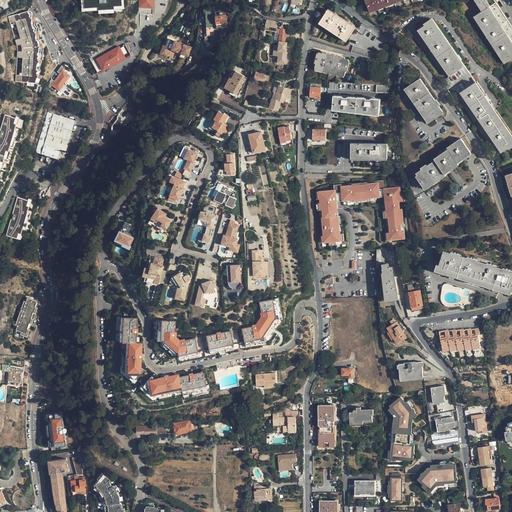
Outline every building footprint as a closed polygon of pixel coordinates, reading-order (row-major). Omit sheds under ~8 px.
[(114,9),(125,8),(124,0),(83,0),(84,11),(114,10),(114,9)] [(401,0),(365,0),(370,12),(401,0)] [(511,27),(503,14),(494,0),(474,0),(482,11),(474,17),(504,64),(511,58),(511,27)] [(214,39),(212,9),(204,7),(204,11),(205,11),(206,13),(207,42),(212,42),(214,39)] [(35,82),(38,82),(40,77),(40,76),(40,75),(39,74),(38,73),(40,70),(38,67),(41,61),(41,60),(41,59),(40,59),(39,58),(41,55),(40,52),(41,48),(41,45),(42,45),(42,43),(40,42),(40,40),(39,37),(38,37),(38,33),(38,31),(38,30),(37,30),(36,29),(36,26),(34,24),(34,19),(33,17),(32,16),(31,16),(31,12),(29,10),(28,9),(27,10),(27,12),(28,12),(28,16),(29,16),(29,19),(30,19),(30,22),(31,27),(32,27),(32,29),(33,29),(33,32),(34,32),(34,36),(35,38),(36,38),(37,43),(36,43),(37,44),(37,46),(38,46),(37,51),(36,51),(36,53),(38,54),(36,57),(37,57),(36,60),(37,61),(36,64),(36,68),(37,69),(36,72),(35,75),(36,76),(35,79),(35,82)] [(15,20),(20,37),(14,39),(16,45),(20,44),(21,47),(37,44),(36,43),(37,43),(36,38),(35,38),(34,36),(34,32),(33,32),(33,29),(32,29),(32,27),(31,27),(30,22),(30,19),(29,19),(29,16),(28,16),(28,12),(27,12),(27,10),(7,16),(9,22),(15,20)] [(321,21),(321,23),(322,24),(348,40),(355,28),(336,16),(328,11),(321,21)] [(217,26),(221,26),(221,23),(226,23),(226,15),(216,16),(217,26)] [(277,24),(277,23),(276,22),(276,21),(267,19),(266,25),(276,27),(277,25),(277,24)] [(15,20),(9,22),(14,39),(20,37),(15,20)] [(511,135),(476,82),(472,76),(468,70),(465,66),(464,67),(432,21),(418,30),(502,152),(511,145),(511,135)] [(278,29),(278,30),(278,34),(280,34),(279,41),(285,42),(287,26),(283,25),(280,29),(278,29)] [(165,45),(162,44),(159,52),(173,58),(174,54),(179,56),(180,52),(185,54),(187,55),(189,49),(188,48),(189,45),(174,39),(175,38),(169,36),(165,45)] [(130,54),(124,43),(91,62),(98,73),(130,54)] [(22,57),(21,74),(15,74),(15,80),(35,82),(35,79),(36,76),(35,75),(36,72),(37,69),(36,68),(36,64),(37,61),(36,60),(37,57),(36,57),(38,54),(36,53),(36,51),(37,51),(38,46),(37,46),(37,44),(21,47),(21,50),(17,50),(16,56),(22,57)] [(376,53),(368,51),(353,46),(352,52),(374,59),(376,53)] [(315,68),(316,68),(345,75),(349,60),(319,52),(315,68)] [(98,74),(131,56),(130,54),(98,73),(98,74)] [(63,69),(64,67),(61,64),(57,71),(60,73),(57,77),(65,82),(70,75),(63,69)] [(345,77),(345,75),(316,68),(315,70),(345,77)] [(241,82),(243,79),(244,76),(235,71),(231,78),(230,77),(224,87),(236,94),(242,83),(241,82)] [(255,78),(268,82),(270,75),(257,71),(255,78)] [(59,90),(65,82),(57,77),(54,80),(51,78),(47,84),(50,87),(51,84),(59,90)] [(429,121),(443,111),(439,106),(439,105),(436,100),(435,100),(420,78),(406,88),(421,109),(429,121)] [(315,101),(321,102),(322,83),(311,82),(310,97),(314,97),(314,100),(315,100),(315,101)] [(275,98),(272,98),(271,100),(269,107),(278,110),(281,101),(283,102),(284,98),(288,99),(291,90),(278,86),(276,93),(275,98)] [(405,89),(427,122),(429,121),(421,109),(406,88),(405,89)] [(371,100),(369,100),(367,99),(367,98),(348,97),(348,98),(344,98),(343,97),(334,96),(333,109),(341,109),(341,110),(356,111),(356,112),(364,112),(364,113),(372,113),(372,112),(380,113),(381,99),(371,99),(371,100)] [(42,143),(51,113),(46,111),(34,151),(56,158),(59,148),(42,143)] [(217,131),(224,135),(229,126),(223,123),(228,115),(223,113),(219,111),(209,128),(216,132),(217,131)] [(429,121),(427,122),(428,123),(444,113),(443,111),(429,121)] [(128,112),(121,122),(127,126),(134,115),(128,112)] [(73,120),(51,113),(42,143),(59,148),(64,149),(73,120)] [(0,164),(3,155),(7,156),(17,119),(4,115),(0,129),(0,164)] [(291,140),(291,139),(291,138),(289,127),(279,128),(281,143),(287,142),(287,141),(291,140)] [(326,140),(326,139),(326,138),(326,130),(313,130),(313,140),(326,140)] [(262,131),(249,134),(251,143),(253,153),(266,150),(265,144),(262,131)] [(444,172),(458,163),(457,162),(471,152),(461,138),(447,148),(448,149),(434,159),(435,160),(427,165),(422,169),(416,173),(418,175),(417,176),(425,188),(445,174),(444,172)] [(352,158),(388,158),(388,143),(352,143),(352,158)] [(194,161),(198,152),(189,148),(185,158),(189,159),(183,171),(185,171),(184,173),(189,176),(196,162),(194,161)] [(472,154),(471,152),(457,162),(458,163),(472,154)] [(236,174),(235,153),(227,154),(228,162),(225,163),(226,170),(227,170),(227,174),(236,174)] [(459,165),(458,163),(444,172),(445,174),(456,166),(459,165)] [(181,179),(183,174),(177,172),(175,177),(173,175),(171,181),(175,183),(169,199),(176,202),(177,199),(179,200),(187,181),(181,179)] [(446,176),(445,174),(425,188),(426,189),(446,176)] [(391,239),(405,238),(400,187),(386,188),(385,180),(374,181),(374,183),(367,184),(367,182),(352,184),(352,185),(341,186),(341,184),(334,185),(334,190),(319,191),(319,199),(320,202),(321,210),(322,210),(323,217),(321,217),(322,228),(324,228),(324,231),(323,231),(323,235),(324,242),(328,242),(336,241),(341,240),(340,234),(338,216),(335,216),(335,212),(334,209),(338,208),(337,201),(346,200),(346,203),(356,202),(356,203),(371,201),(371,200),(378,199),(378,197),(385,196),(386,210),(387,217),(386,217),(387,225),(388,225),(390,225),(391,232),(389,232),(388,232),(388,239),(391,239)] [(235,196),(237,189),(219,183),(214,200),(234,207),(237,197),(235,196)] [(16,197),(6,235),(20,239),(30,201),(16,197)] [(165,215),(167,213),(158,207),(151,218),(157,222),(159,219),(163,222),(162,224),(167,228),(172,220),(165,215)] [(217,214),(201,210),(199,218),(207,220),(208,222),(203,240),(210,241),(217,214)] [(229,218),(223,245),(230,246),(229,250),(239,252),(241,243),(237,242),(241,224),(235,223),(236,220),(229,218)] [(119,242),(116,249),(127,254),(135,236),(120,229),(115,240),(119,242)] [(270,277),(269,260),(265,260),(264,249),(252,250),(253,278),(270,277)] [(511,285),(511,272),(497,268),(496,267),(445,251),(439,269),(461,276),(510,291),(511,285)] [(146,276),(145,280),(159,283),(160,281),(164,282),(167,271),(163,269),(165,265),(152,261),(150,268),(145,266),(143,275),(146,276)] [(399,300),(398,297),(393,266),(390,267),(389,263),(382,265),(383,273),(382,273),(386,302),(394,301),(399,300)] [(242,280),(241,264),(232,264),(233,281),(242,280)] [(173,298),(186,300),(191,275),(174,271),(172,282),(177,283),(173,298)] [(215,289),(212,280),(203,283),(200,284),(195,304),(205,306),(207,298),(204,297),(205,292),(206,292),(215,289)] [(420,306),(422,305),(424,305),(421,290),(409,292),(412,307),(420,306)] [(242,329),(246,345),(251,344),(260,342),(265,341),(264,339),(264,337),(265,337),(267,334),(275,322),(276,321),(275,317),(278,317),(280,316),(279,313),(277,304),(276,299),(257,302),(259,313),(258,313),(259,317),(253,325),(250,326),(250,327),(242,329)] [(25,302),(14,335),(24,338),(26,334),(25,333),(27,328),(28,328),(30,323),(29,323),(31,317),(32,317),(34,311),(33,311),(35,306),(25,302)] [(432,308),(433,313),(462,309),(462,303),(432,308)] [(12,340),(24,345),(38,307),(35,306),(33,311),(34,311),(32,317),(31,317),(29,323),(30,323),(28,328),(27,328),(25,333),(26,334),(24,338),(14,335),(12,340)] [(136,382),(144,372),(141,370),(141,364),(140,364),(140,360),(143,360),(143,356),(141,355),(142,346),(135,345),(135,339),(135,335),(137,335),(137,331),(135,331),(135,321),(121,320),(120,320),(120,325),(119,335),(119,344),(119,345),(122,345),(125,345),(125,350),(125,360),(124,369),(124,374),(130,379),(135,383),(136,382)] [(174,333),(174,323),(158,322),(158,323),(158,332),(157,342),(163,342),(163,345),(175,355),(178,355),(179,360),(189,358),(198,356),(199,356),(195,339),(185,342),(185,340),(179,342),(175,338),(175,333),(174,333)] [(277,324),(275,322),(267,334),(269,335),(272,331),(272,330),(273,328),(274,328),(277,324)] [(390,331),(395,338),(398,343),(407,337),(397,322),(388,327),(390,331)] [(465,336),(464,328),(460,329),(461,336),(458,336),(456,329),(453,330),(453,336),(450,337),(448,330),(445,330),(446,336),(441,337),(443,351),(450,350),(451,350),(458,349),(458,350),(466,348),(466,349),(473,348),(473,349),(481,348),(478,335),(480,334),(479,331),(479,328),(475,328),(476,334),(473,335),(471,328),(467,329),(468,335),(465,336)] [(217,335),(206,337),(210,353),(215,352),(225,350),(234,348),(231,332),(221,334),(220,332),(216,333),(217,335)] [(175,355),(163,345),(163,349),(166,352),(167,351),(168,353),(171,356),(175,355)] [(423,376),(422,366),(422,362),(417,362),(417,363),(405,364),(405,363),(399,364),(400,368),(401,378),(423,376)] [(354,378),(354,368),(343,368),(343,375),(349,375),(349,378),(354,378)] [(7,370),(7,372),(19,373),(18,384),(6,382),(6,386),(21,388),(22,382),(22,379),(23,372),(7,370)] [(7,372),(6,382),(18,384),(19,373),(7,372)] [(155,382),(152,379),(143,389),(148,394),(154,399),(159,397),(168,395),(178,393),(183,392),(183,395),(188,394),(198,392),(207,390),(207,387),(204,375),(202,376),(201,374),(194,376),(193,375),(189,375),(190,378),(186,378),(180,380),(179,377),(169,379),(169,377),(165,378),(165,380),(161,381),(155,382)] [(265,384),(275,383),(277,383),(276,374),(256,376),(257,385),(265,384)] [(209,386),(207,387),(207,390),(198,392),(199,395),(211,392),(209,386)] [(445,401),(445,400),(444,392),(446,391),(445,386),(432,388),(433,393),(434,393),(435,401),(441,400),(441,401),(445,401)] [(143,389),(142,388),(140,390),(146,396),(148,394),(143,389)] [(396,423),(395,433),(411,434),(408,434),(409,427),(411,428),(412,422),(409,422),(409,419),(412,419),(413,418),(412,416),(415,413),(411,408),(406,402),(405,403),(400,397),(389,406),(390,408),(395,414),(393,415),(394,416),(393,423),(396,423)] [(320,442),(334,442),(334,439),(335,439),(335,425),(334,425),(334,421),(335,421),(335,411),(332,411),(332,407),(322,407),(322,411),(319,411),(319,439),(320,439),(320,442)] [(363,420),(372,420),(372,415),(374,415),(374,409),(361,410),(361,407),(357,408),(357,412),(350,412),(350,417),(354,417),(354,423),(363,422),(363,420)] [(438,422),(440,429),(452,427),(455,427),(455,421),(458,421),(457,410),(429,415),(430,421),(438,419),(438,422)] [(274,426),(284,426),(289,426),(289,433),(297,433),(296,418),(293,418),(293,412),(274,412),(274,426)] [(47,415),(51,448),(66,446),(62,413),(47,415)] [(483,430),(483,432),(488,432),(485,414),(472,416),(473,422),(476,421),(477,431),(483,430)] [(137,434),(172,434),(173,439),(179,438),(178,434),(192,431),(190,424),(190,421),(173,424),(174,425),(137,426),(137,434)] [(456,429),(431,433),(432,440),(446,438),(460,436),(459,429),(456,429)] [(411,434),(395,433),(394,443),(392,442),(391,450),(390,458),(390,459),(403,460),(403,459),(406,459),(406,456),(413,457),(414,444),(412,444),(408,444),(408,441),(410,441),(411,434)] [(460,437),(432,441),(433,448),(446,446),(462,444),(460,437)] [(479,451),(480,456),(492,454),(491,450),(489,450),(489,446),(479,447),(479,451)] [(297,461),(296,454),(278,455),(279,467),(288,466),(288,470),(293,469),(293,464),(292,464),(292,462),(293,462),(297,461)] [(492,458),(492,454),(480,456),(480,459),(481,465),(491,463),(490,458),(492,458)] [(72,459),(76,475),(82,474),(78,458),(72,459)] [(66,511),(65,493),(63,472),(65,472),(65,471),(69,471),(68,467),(67,467),(66,459),(48,462),(51,487),(52,487),(54,505),(55,505),(56,509),(57,511),(60,510),(60,511),(66,511)] [(457,482),(456,469),(453,469),(453,463),(447,464),(440,464),(436,465),(436,470),(432,470),(432,468),(431,468),(428,468),(420,477),(426,482),(424,484),(422,486),(430,493),(431,492),(437,485),(438,485),(445,485),(445,483),(457,482)] [(481,474),(482,478),(494,477),(493,473),(491,473),(490,469),(481,470),(481,474)] [(109,479),(101,472),(96,478),(97,479),(95,482),(98,484),(96,486),(100,489),(99,490),(102,495),(103,495),(105,499),(106,511),(124,511),(123,507),(120,508),(119,502),(119,496),(116,492),(118,491),(114,485),(111,486),(109,482),(109,479)] [(482,478),(482,483),(483,488),(487,487),(493,487),(492,481),(494,481),(494,477),(482,478)] [(391,498),(391,501),(402,501),(402,498),(401,498),(401,488),(402,488),(402,485),(401,485),(401,481),(402,481),(402,480),(402,478),(391,478),(391,481),(391,498)] [(75,491),(76,491),(85,490),(84,486),(78,487),(77,480),(71,481),(72,486),(72,491),(75,491)] [(370,494),(375,494),(375,492),(375,481),(356,481),(356,495),(361,495),(361,494),(370,494)] [(262,486),(255,486),(256,500),(267,499),(267,500),(272,499),(272,488),(262,489),(262,486)] [(499,498),(495,498),(485,500),(486,504),(488,504),(489,510),(500,508),(499,498)] [(338,511),(336,511),(336,502),(322,503),(323,511),(320,511),(338,511)] [(460,511),(460,503),(449,505),(449,506),(449,511),(460,511)]
